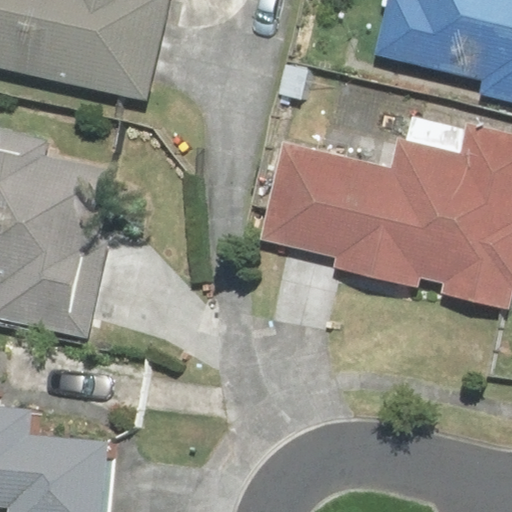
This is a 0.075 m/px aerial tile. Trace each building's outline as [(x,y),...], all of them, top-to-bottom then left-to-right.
[(0,0),(0,67),(165,104),(188,0),(0,0)] [(511,0),(405,0),(391,58),(498,84),(495,97),(511,100),(511,0)] [(0,285),(13,289),(6,319),(104,343),(144,177),(67,158),(71,144),(0,126),(0,285)] [(302,143),(279,242),(353,259),(350,271),(437,292),(440,280),(462,285),(458,298),(511,310),(511,131),(487,126),(480,155),(417,140),(410,169),(302,143)] [(0,507),(26,510),(26,511),(120,511),(126,444),(49,438),(51,411),(12,408),(14,392),(0,390),(0,349),(0,347),(0,507)]
